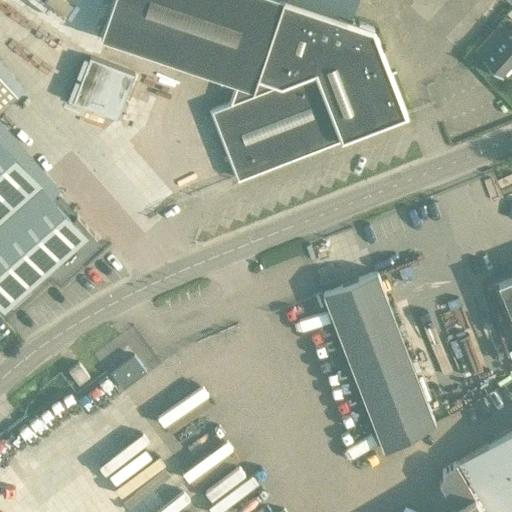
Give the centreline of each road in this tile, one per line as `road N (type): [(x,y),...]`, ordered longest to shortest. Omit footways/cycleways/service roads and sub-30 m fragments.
road 1 (tertiary): [(0,377),(132,297),(511,141)]
road 2 (unknown): [(231,256),(329,510)]
road 3 (unknown): [(177,278),(29,116)]
road 4 (unknown): [(511,406),(329,510)]
